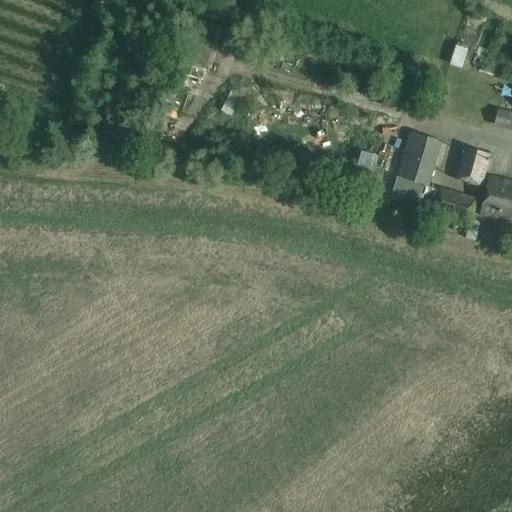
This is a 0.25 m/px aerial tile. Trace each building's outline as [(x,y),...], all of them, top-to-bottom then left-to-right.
[(211,72),(229,9),(196,0),(195,0),(177,63),(179,63),(177,73),(203,80),(205,70),(211,72)] [(447,60),(459,63),(465,43),(453,39),(447,60)] [(429,188),(443,143),(410,133),(397,178),(429,188)] [(454,175),(475,183),(489,147),(468,139),(454,175)] [(481,217),(511,224),(511,183),(490,178),(481,217)] [(478,200),(441,189),(432,217),(470,228),(478,200)]
